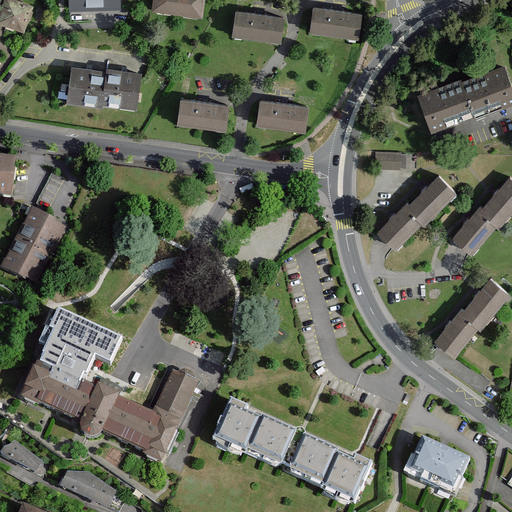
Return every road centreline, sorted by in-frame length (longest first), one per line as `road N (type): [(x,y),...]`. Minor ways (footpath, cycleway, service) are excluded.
road 1 (tertiary): [(339,176),(0,132)]
road 2 (secondary): [(339,176),(356,277),(380,325),(425,372),(511,434)]
road 3 (secondary): [(339,176),(364,88),(407,31)]
